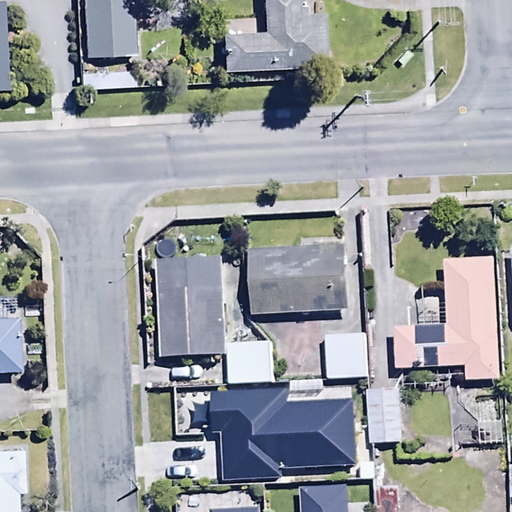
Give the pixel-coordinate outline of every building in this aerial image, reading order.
[(83,1),(84,61),(134,59),(133,0),(83,1)] [(222,40),(223,77),(325,72),(323,19),(301,20),(300,0),(263,0),(266,38),(222,40)] [(345,252),(247,256),(250,322),(348,317),(345,252)] [(502,385),(496,264),(446,266),(449,332),(395,334),(397,377),(467,373),(467,387),(502,385)] [(227,361),(223,265),(157,268),(161,364),(227,361)] [(0,379),(20,379),(18,326),(0,326),(0,379)] [(367,340),(326,341),(327,384),(368,383),(367,340)] [(271,349),(229,350),(230,390),(273,389),(271,349)] [(400,393),(366,395),(369,450),(403,448),(400,393)] [(26,456),(0,457),(0,511),(18,511),(19,503),(27,502),(26,456)] [(401,511),(400,492),(376,493),(376,511),(401,511)]
